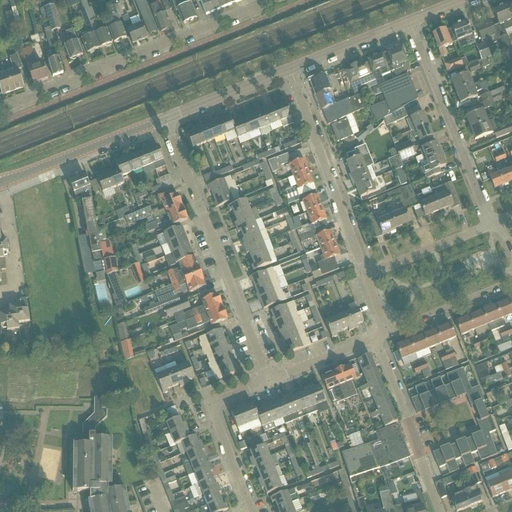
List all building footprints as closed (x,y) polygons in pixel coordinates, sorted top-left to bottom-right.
[(144,0),(136,3),(149,35),(157,31),(144,0)] [(161,16),(157,5),(154,0),(147,0),(160,33),(171,29),(166,15),(165,14),(161,16)] [(166,0),(160,0),(165,12),(171,9),(166,0)] [(172,0),(177,10),(178,9),(184,24),(188,22),(196,19),(190,4),(191,4),(189,0),(172,0)] [(215,0),(197,0),(198,1),(200,1),(206,15),(219,9),(215,0)] [(215,0),(219,9),(229,5),(226,0),(215,0)] [(86,2),(81,4),(84,10),(100,49),(105,47),(107,48),(111,46),(111,44),(112,44),(107,31),(106,30),(103,31),(101,32),(99,33),(94,21),(94,20),(96,19),(91,7),(88,8),(86,2)] [(511,14),(511,13),(508,4),(493,10),(499,25),(494,27),(498,36),(499,39),(504,52),(505,52),(508,61),(511,59),(511,48),(509,40),(505,32),(511,29),(511,14)] [(50,27),(49,28),(51,32),(60,30),(53,5),(44,8),(50,27)] [(126,39),(119,19),(114,5),(105,9),(108,17),(111,16),(115,26),(108,29),(109,31),(109,30),(114,43),(115,43),(117,43),(119,42),(120,41),(126,39)] [(100,49),(84,10),(79,12),(84,25),(89,37),(82,40),(82,41),(87,54),(89,53),(91,54),(93,53),(94,51),(100,49)] [(12,12),(4,14),(9,34),(16,32),(14,22),(12,12)] [(128,16),(122,18),(132,44),(147,38),(141,23),(132,27),(128,16)] [(451,27),(452,30),(457,42),(460,49),(474,43),(466,21),(451,27)] [(495,35),(495,33),(490,22),(477,27),(482,40),(495,35)] [(49,28),(44,29),(50,47),(49,48),(50,51),(46,52),(48,61),(49,63),(53,77),(63,74),(59,60),(54,46),(51,32),(49,28)] [(457,42),(452,30),(446,32),(445,29),(432,35),(442,58),(447,56),(444,48),(452,45),(451,44),(457,42)] [(78,43),(73,30),(66,32),(70,44),(65,46),(70,60),(72,60),(73,61),(76,60),(76,58),(82,56),(78,43)] [(488,59),(483,45),(477,48),(482,61),(488,59)] [(386,54),(391,66),(396,76),(404,73),(404,74),(410,71),(406,62),(407,62),(401,47),(395,49),(395,50),(386,54)] [(36,66),(30,48),(21,51),(33,84),(47,79),(42,64),(36,66)] [(375,81),(377,84),(384,82),(382,77),(389,74),(387,67),(391,66),(386,54),(382,55),(367,60),(368,63),(375,81)] [(14,71),(7,73),(13,92),(23,88),(23,87),(25,86),(22,78),(20,79),(17,70),(21,69),(16,55),(9,58),(14,71)] [(460,59),(444,65),(448,73),(463,67),(460,60),(460,59)] [(478,64),(469,67),(471,73),(480,70),(491,65),(488,59),(482,61),(482,62),(478,64)] [(344,71),(355,97),(362,94),(359,88),(375,81),(368,63),(364,65),(363,62),(350,67),(351,68),(344,71)] [(0,94),(2,94),(2,95),(13,92),(7,73),(0,75),(0,94)] [(451,81),(455,92),(473,86),(468,74),(451,81)] [(385,102),(369,108),(378,122),(418,100),(408,75),(379,87),(385,102)] [(323,110),(323,112),(328,126),(332,124),(352,115),(367,108),(362,94),(355,97),(333,106),(327,91),(330,90),(325,77),(310,83),(322,110),(323,110)] [(477,97),(475,93),(481,91),(478,84),(473,86),(455,92),(460,104),(477,97)] [(503,87),(489,93),(480,97),(483,103),(501,95),(501,96),(506,94),(503,87)] [(503,101),(501,96),(501,95),(483,103),(485,108),(503,101)] [(281,106),(276,108),(281,121),(291,117),(284,101),(280,103),(281,106)] [(281,121),(276,108),(269,111),(267,108),(263,110),(270,126),(281,121)] [(383,119),(386,127),(406,118),(402,109),(393,114),(393,115),(383,119)] [(465,118),(470,129),(487,122),(482,109),(474,112),(474,114),(465,118)] [(270,126),(263,110),(259,112),(260,114),(254,117),(259,130),(270,126)] [(410,132),(411,132),(428,125),(423,113),(406,120),(410,132)] [(333,126),(332,126),(338,142),(351,137),(353,136),(353,135),(359,133),(357,127),(352,115),(332,124),(333,126)] [(259,130),(254,117),(247,119),(246,116),(242,118),(248,135),(259,130)] [(222,118),(218,120),(224,136),(234,131),(235,131),(232,125),(229,118),(223,121),(222,118)] [(248,135),(242,118),(237,120),(238,123),(232,125),(235,131),(234,131),(237,139),(248,135)] [(224,136),(218,120),(213,121),(214,124),(208,127),(213,140),(224,136)] [(493,120),(487,122),(470,129),(474,140),(489,135),(491,134),(493,133),(496,139),(511,132),(511,123),(496,129),(493,120)] [(432,136),(428,125),(411,132),(414,139),(418,137),(419,142),(432,136)] [(213,140),(208,127),(202,129),(201,127),(197,128),(203,144),(213,140)] [(384,127),(377,131),(381,139),(388,136),(384,127)] [(203,144),(197,128),(192,130),(193,133),(187,135),(192,149),(203,144)] [(365,129),(354,138),(359,143),(369,134),(365,130),(365,129)] [(295,141),(290,144),(291,148),(301,144),(299,137),(294,139),(295,141)] [(274,150),(271,151),(267,141),(264,142),(267,149),(268,152),(270,156),(276,154),(274,150)] [(395,147),(395,149),(398,154),(413,148),(411,141),(395,147)] [(425,148),(419,150),(424,162),(443,154),(440,148),(437,149),(435,144),(425,148)] [(350,162),(346,163),(350,175),(370,167),(372,167),(364,146),(354,150),(355,152),(347,155),(350,162)] [(150,147),(146,148),(153,164),(163,160),(158,147),(152,149),(150,147)] [(153,164),(146,148),(141,150),(143,153),(137,155),(142,169),(153,164)] [(416,156),(413,148),(398,154),(398,156),(401,163),(406,162),(406,160),(416,156)] [(395,149),(389,151),(392,158),(398,156),(398,154),(395,149)] [(268,152),(257,157),(258,161),(270,156),(268,152)] [(288,154),(268,162),(273,176),(276,175),(275,172),(280,170),(279,167),(291,162),(288,154)] [(424,162),(420,163),(427,179),(432,177),(441,173),(439,169),(445,167),(443,162),(445,160),(443,154),(424,162)] [(142,169),(137,155),(130,158),(129,155),(125,157),(131,173),(142,169)] [(398,156),(387,160),(389,165),(400,160),(398,156)] [(131,173),(125,157),(120,159),(121,161),(115,164),(118,171),(120,177),(121,177),(131,173)] [(304,160),(289,165),(291,172),(293,177),(308,172),(304,160)] [(263,173),(258,175),(259,178),(264,176),(269,174),(264,163),(258,166),(260,171),(262,170),(263,173)] [(511,181),(511,167),(510,164),(503,167),(505,172),(509,183),(511,181)] [(375,179),(370,167),(350,175),(349,176),(351,181),(352,180),(355,186),(375,179)] [(403,176),(400,169),(395,171),(397,178),(401,186),(406,184),(403,176)] [(493,169),(487,172),(490,178),(494,189),(502,186),(497,175),(495,176),(493,169)] [(124,184),(121,177),(120,177),(118,171),(112,173),(111,171),(106,173),(113,189),(124,184)] [(308,172),(293,177),(298,189),(313,184),(308,172)] [(505,172),(497,175),(502,186),(509,183),(505,172)] [(103,259),(100,244),(98,234),(92,202),(90,190),(89,188),(83,173),(75,177),(74,175),(71,177),(71,178),(68,179),(74,194),(75,196),(80,195),(81,202),(88,236),(95,273),(96,274),(105,273),(103,259)] [(113,189),(106,173),(102,174),(103,177),(97,180),(102,193),(113,189)] [(205,182),(216,177),(215,173),(204,178),(205,182)] [(169,175),(160,179),(164,189),(173,185),(169,175)] [(213,196),(236,187),(234,181),(232,182),(230,177),(207,186),(209,191),(210,190),(213,196)] [(152,194),(164,189),(160,179),(155,180),(158,187),(150,190),(152,194)] [(379,191),(375,179),(355,186),(360,198),(366,196),(366,197),(368,196),(368,195),(379,191)] [(440,196),(434,199),(439,211),(452,205),(450,200),(457,197),(451,183),(437,189),(440,196)] [(405,187),(404,187),(408,199),(415,196),(411,186),(405,188),(405,187)] [(239,194),(236,187),(213,196),(215,202),(214,203),(216,208),(239,199),(237,194),(239,194)] [(408,199),(404,187),(382,196),(385,203),(401,196),(403,201),(408,199)] [(295,188),(282,192),(285,201),(298,196),(296,190),(295,188)] [(279,200),(276,194),(274,189),(267,192),(272,203),(274,202),(279,200)] [(128,226),(150,216),(153,215),(154,219),(182,207),(177,195),(172,197),(170,192),(160,195),(157,197),(160,202),(161,202),(164,210),(158,212),(157,210),(151,212),(149,207),(147,208),(125,217),(124,218),(128,226)] [(142,206),(139,199),(138,194),(134,196),(139,207),(142,206)] [(439,211),(434,199),(433,199),(431,194),(422,197),(422,195),(417,197),(420,204),(419,204),(425,217),(439,211)] [(302,201),(307,213),(322,207),(317,195),(302,201)] [(232,211),(234,217),(249,211),(245,200),(227,207),(229,212),(232,211)] [(399,213),(391,216),(396,229),(409,223),(401,203),(396,205),(399,213)] [(187,220),(182,207),(154,219),(157,226),(169,221),(171,226),(187,220)] [(326,220),(322,207),(307,213),(311,225),(326,220)] [(124,214),(122,209),(116,212),(117,216),(119,220),(124,218),(125,217),(124,214)] [(291,220),(289,213),(287,209),(275,214),(277,218),(284,215),(287,221),(291,220)] [(254,222),(249,211),(234,217),(237,223),(234,225),(236,229),(254,222)] [(374,214),(367,217),(372,229),(378,226),(382,234),(389,231),(390,233),(395,231),(395,229),(396,229),(391,216),(390,216),(389,213),(380,216),(382,220),(377,222),(374,214)] [(258,232),(254,222),(236,229),(238,234),(241,232),(243,238),(258,232)] [(296,230),(298,236),(310,232),(308,225),(296,230)] [(167,245),(185,238),(181,227),(163,234),(167,245)] [(315,230),(310,232),(298,236),(302,245),(304,244),(304,242),(313,238),(314,241),(317,240),(320,249),(335,243),(331,231),(318,236),(315,230)] [(262,243),(258,232),(243,238),(245,244),(243,246),(244,250),(262,243)] [(189,248),(185,238),(167,245),(171,255),(189,248)] [(7,241),(1,242),(0,242),(0,265),(5,265),(4,259),(3,259),(3,254),(8,253),(7,241)] [(266,254),(262,243),(244,250),(246,255),(249,254),(251,260),(266,254)] [(340,255),(335,243),(320,249),(323,256),(320,258),(321,262),(317,263),(322,276),(330,273),(327,267),(334,265),(331,258),(340,255)] [(139,256),(136,249),(135,245),(130,247),(135,258),(139,256)] [(194,260),(189,248),(171,255),(175,265),(177,264),(177,265),(178,264),(179,266),(194,260)] [(150,253),(144,256),(146,263),(152,260),(150,253)] [(270,265),(266,254),(251,260),(254,266),(251,267),(253,271),(270,265)] [(104,261),(107,276),(118,272),(115,258),(104,261)] [(200,274),(194,260),(179,266),(180,269),(173,272),(172,271),(167,273),(172,285),(200,274)] [(137,264),(131,267),(136,281),(143,278),(138,264),(137,264)] [(146,265),(141,266),(145,277),(150,276),(146,265)] [(255,288),(278,279),(275,273),(274,273),(272,268),(249,277),(251,282),(252,282),(255,288)] [(114,274),(107,277),(114,295),(111,296),(115,307),(126,303),(114,274)] [(172,285),(175,292),(180,290),(179,288),(186,285),(189,293),(205,287),(200,274),(172,285)] [(280,285),(278,279),(255,288),(257,294),(256,294),(257,299),(281,290),(279,286),(280,285)] [(172,285),(154,293),(157,299),(175,292),(172,285)] [(282,295),(281,290),(257,299),(259,303),(260,303),(263,310),(286,300),(284,294),(282,295)] [(191,312),(184,315),(186,321),(222,307),(217,295),(207,299),(201,301),(203,307),(197,310),(191,312)] [(151,306),(142,310),(145,317),(158,311),(163,309),(179,303),(177,296),(158,303),(154,305),(154,303),(150,304),(151,306)] [(10,308),(10,313),(11,313),(11,319),(17,318),(18,324),(29,323),(26,299),(20,300),(21,306),(10,308)] [(179,303),(163,309),(166,317),(166,318),(173,315),(182,311),(191,308),(187,299),(179,303)] [(511,308),(509,301),(495,306),(501,320),(511,314),(511,308)] [(273,322),(296,313),(294,309),(296,309),(293,302),(270,311),(273,317),(271,318),(273,322)] [(495,306),(482,312),(487,325),(490,332),(503,327),(500,320),(501,320),(495,306)] [(186,321),(177,325),(180,331),(187,328),(188,331),(209,322),(211,326),(218,323),(227,320),(222,307),(186,321)] [(357,309),(357,310),(347,314),(353,330),(357,328),(356,325),(363,323),(357,309)] [(468,317),(474,331),(487,325),(482,312),(468,317)] [(11,313),(10,313),(0,314),(0,321),(1,327),(6,326),(7,332),(19,330),(18,324),(17,318),(11,319),(11,313)] [(279,333),(302,323),(299,317),(298,318),(296,313),(273,322),(275,327),(276,327),(279,333)] [(353,330),(347,314),(336,318),(341,331),(347,329),(349,332),(353,330)] [(474,331),(468,317),(455,323),(461,336),(474,331)] [(341,331),(336,318),(325,322),(332,338),(336,337),(335,334),(341,331)] [(282,344),(304,335),(303,331),(304,330),(302,323),(279,333),(281,339),(280,339),(282,344)] [(449,325),(436,330),(441,344),(455,338),(449,325)] [(222,329),(199,338),(201,343),(200,343),(202,350),(224,341),(222,335),(223,334),(222,329)] [(441,344),(436,330),(423,336),(428,349),(441,344)] [(125,332),(118,334),(120,343),(127,341),(125,332)] [(306,339),(304,335),(282,344),(283,348),(285,348),(287,354),(310,345),(308,338),(306,339)] [(428,349),(423,336),(409,341),(415,355),(428,349)] [(485,338),(478,341),(481,347),(488,344),(485,338)] [(121,344),(124,362),(133,358),(129,341),(121,344)] [(227,347),(224,341),(202,350),(205,356),(206,355),(208,360),(230,351),(228,346),(227,347)] [(415,355),(409,341),(396,347),(401,360),(415,355)] [(481,347),(478,341),(472,344),(475,350),(481,347)] [(232,355),(230,351),(208,360),(209,364),(208,365),(210,371),(233,362),(231,356),(232,355)] [(357,360),(361,370),(363,374),(375,369),(369,355),(357,360)] [(458,366),(455,357),(448,359),(452,368),(458,366)] [(235,368),(233,362),(210,371),(213,377),(214,377),(216,381),(239,372),(237,367),(235,368)] [(476,367),(481,380),(491,376),(486,363),(476,367)] [(506,363),(501,366),(503,372),(509,370),(506,363)] [(188,364),(177,368),(184,386),(189,385),(188,382),(194,379),(188,364)] [(355,394),(351,382),(356,380),(355,380),(354,375),(350,365),(333,372),(345,400),(349,399),(348,397),(355,394)] [(184,386),(177,368),(167,373),(173,388),(179,385),(180,388),(184,386)] [(431,377),(428,368),(422,371),(425,379),(431,377)] [(381,382),(375,369),(363,374),(368,386),(368,387),(381,382)] [(463,369),(456,372),(465,396),(466,395),(472,409),(472,408),(471,406),(474,405),(477,413),(485,410),(482,403),(484,402),(478,387),(471,390),(463,369)] [(511,376),(509,370),(503,372),(506,378),(506,379),(511,376)] [(345,400),(333,372),(321,377),(327,392),(333,405),(345,400)] [(450,385),(444,387),(449,402),(456,399),(456,400),(465,396),(456,372),(446,375),(450,385)] [(503,372),(496,375),(499,381),(506,378),(503,372)] [(173,388),(167,373),(156,377),(163,395),(168,393),(167,390),(173,388)] [(434,391),(428,394),(434,408),(440,405),(440,406),(450,402),(449,402),(444,387),(440,378),(430,382),(434,391)] [(386,395),(381,382),(368,387),(369,390),(374,401),(386,395)] [(418,396),(411,399),(414,408),(416,407),(417,409),(416,410),(418,414),(417,414),(417,415),(424,412),(424,413),(434,409),(434,408),(428,394),(424,384),(415,388),(418,396)] [(312,387),(308,388),(315,406),(325,402),(319,387),(313,390),(312,387)] [(315,406),(308,388),(303,390),(304,393),(298,395),(304,411),(306,416),(317,412),(315,406)] [(304,411),(298,395),(292,398),(291,395),(286,397),(293,415),(304,411)] [(392,409),(386,395),(374,401),(378,412),(379,414),(392,409)] [(109,491),(108,486),(112,486),(113,439),(95,439),(95,435),(94,435),(94,428),(105,418),(105,412),(100,412),(101,397),(95,397),(95,416),(84,426),(84,445),(78,445),(78,451),(73,451),(73,471),(78,471),(78,482),(73,482),(73,492),(87,492),(87,501),(89,501),(90,511),(95,511),(94,511),(125,511),(121,489),(109,491)] [(293,415),(286,397),(282,399),(283,401),(277,404),(283,419),(293,415)] [(283,419),(277,404),(271,406),(270,403),(265,405),(272,423),(283,419)] [(245,405),(241,407),(248,425),(258,420),(259,420),(256,412),(253,405),(246,408),(245,405)] [(272,423),(265,405),(261,407),(262,410),(256,412),(259,420),(258,420),(261,428),(272,423)] [(248,425),(241,407),(236,408),(237,411),(231,414),(237,429),(248,425)] [(397,422),(392,409),(379,414),(380,417),(385,427),(397,422)] [(482,433),(481,434),(490,458),(497,455),(489,434),(496,432),(490,417),(488,418),(485,410),(477,413),(480,421),(478,422),(477,420),(476,420),(482,433)] [(170,435),(186,428),(185,424),(182,425),(179,418),(166,424),(159,427),(163,438),(165,437),(170,435)] [(357,448),(356,448),(341,453),(349,478),(388,466),(409,458),(397,425),(375,433),(378,441),(364,446),(357,448)] [(498,427),(501,435),(507,433),(504,425),(498,427)] [(188,433),(186,428),(170,435),(175,445),(182,442),(188,439),(186,434),(188,433)] [(352,435),(357,448),(364,446),(359,433),(352,435)] [(471,438),(465,441),(471,455),(477,452),(481,462),(490,458),(481,434),(480,433),(471,437),(471,438)] [(511,449),(511,444),(507,433),(501,435),(508,451),(511,449)] [(202,447),(200,442),(198,443),(195,437),(188,439),(182,442),(186,453),(202,447)] [(456,444),(449,447),(455,461),(461,459),(465,468),(475,464),(471,455),(465,441),(465,440),(455,443),(456,444)] [(155,453),(153,448),(151,442),(147,444),(149,449),(151,455),(155,453)] [(310,443),(306,445),(316,471),(318,475),(323,472),(322,468),(319,469),(318,466),(319,466),(310,443)] [(249,460),(251,464),(269,457),(265,446),(250,452),(252,459),(249,460)] [(440,451),(433,454),(434,454),(435,458),(436,458),(437,460),(435,461),(439,469),(446,466),(449,475),(459,471),(455,461),(449,447),(449,446),(439,450),(440,451)] [(190,463),(204,458),(201,452),(204,451),(202,447),(186,453),(190,463)] [(158,460),(155,453),(151,455),(154,461),(156,466),(160,464),(158,460)] [(501,457),(504,465),(509,463),(506,455),(501,457)] [(273,468),(269,457),(251,464),(253,469),(256,468),(258,474),(273,468)] [(206,465),(204,458),(190,463),(195,474),(211,468),(209,464),(206,465)] [(479,466),(483,474),(496,469),(492,460),(479,466)] [(164,474),(162,468),(160,464),(156,466),(157,470),(160,476),(164,474)] [(476,467),(465,471),(468,478),(471,476),(475,486),(482,483),(476,467)] [(211,468),(195,474),(199,485),(212,480),(210,473),(212,472),(211,468)] [(278,478),(273,468),(258,474),(261,480),(258,481),(260,486),(278,478)] [(318,475),(316,471),(305,475),(307,479),(318,475)] [(511,490),(511,473),(500,479),(506,493),(511,490)] [(164,487),(176,482),(175,477),(166,480),(164,474),(160,476),(164,487)] [(458,481),(456,476),(435,484),(441,499),(448,497),(444,487),(458,481)] [(282,489),(278,478),(260,486),(262,490),(264,489),(267,495),(282,489)] [(500,479),(487,484),(493,499),(506,493),(500,479)] [(199,485),(194,487),(198,498),(203,496),(219,489),(217,484),(215,486),(212,480),(199,485)] [(483,503),(477,488),(463,493),(464,495),(470,508),(471,508),(472,510),(478,507),(478,505),(483,503)] [(221,501),(218,495),(221,493),(219,489),(203,496),(208,506),(221,501)] [(293,489),(270,499),(272,503),(275,502),(277,508),(291,503),(288,497),(295,494),(293,489)] [(405,505),(393,508),(394,511),(426,511),(424,502),(420,491),(415,492),(418,503),(405,506),(405,505)] [(459,511),(470,508),(464,495),(463,493),(454,497),(455,501),(452,502),(456,511),(459,511)] [(359,511),(366,509),(363,498),(356,500),(359,511)] [(201,511),(225,511),(228,511),(226,506),(223,507),(221,501),(208,506),(201,509),(201,511)] [(173,508),(174,511),(183,511),(183,510),(189,508),(186,502),(173,508)] [(294,511),(291,503),(277,508),(278,511),(294,511)]
